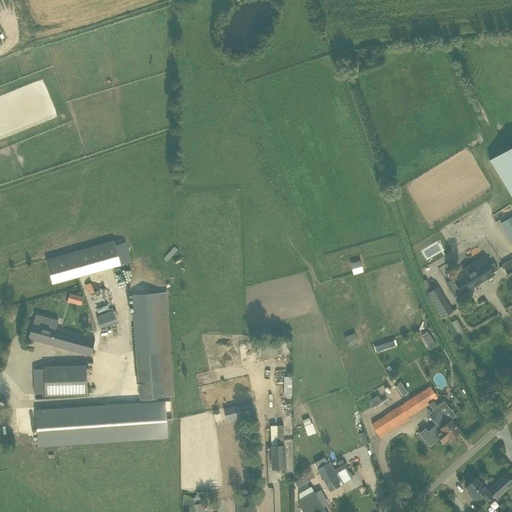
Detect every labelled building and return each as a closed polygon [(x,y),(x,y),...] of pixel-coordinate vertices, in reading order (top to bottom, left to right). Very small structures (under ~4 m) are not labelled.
[(511,145),(490,159),(511,196),(511,145)] [(511,214),(502,221),(511,237),(511,214)] [(52,283),(121,264),(114,241),(46,260),(52,283)] [(511,274),(511,258),(502,265),(509,276),(511,274)] [(348,262),(350,274),(361,272),(359,260),(348,262)] [(494,274),(493,272),(486,260),(446,283),(455,297),(494,274)] [(89,293),(94,291),(91,282),(85,284),(89,293)] [(437,286),(427,293),(442,317),(453,311),(437,286)] [(166,292),(157,293),(132,295),(136,355),(140,402),(35,410),(37,433),(38,446),(167,437),(167,425),(166,419),(172,419),(171,400),(156,401),(156,397),(173,396),(166,292)] [(100,328),(116,322),(112,312),(96,318),(100,328)] [(58,320),(36,314),(28,338),(90,357),(95,340),(55,329),(58,320)] [(429,333),(423,336),(423,337),(430,350),(437,346),(429,333)] [(349,347),(358,343),(357,338),(347,341),(349,347)] [(275,340),(259,340),(260,355),(276,355),(275,340)] [(44,366),(44,385),(34,385),(34,394),(45,393),(45,395),(87,394),(86,365),(44,366)] [(429,404),(433,409),(438,405),(433,400),(437,397),(430,385),(426,388),(384,414),(384,415),(381,417),(372,423),(379,434),(385,431),(386,433),(408,420),(410,419),(408,417),(429,404)] [(226,421),(252,416),(249,402),(223,408),(226,421)] [(450,419),(438,405),(433,409),(442,419),(436,424),(428,431),(425,427),(419,433),(430,445),(439,438),(443,443),(449,438),(450,440),(460,431),(450,419)] [(309,417),(302,420),(304,425),(311,423),(309,417)] [(304,425),(306,430),(314,427),(313,422),(304,425)] [(283,425),(277,425),(278,445),(271,445),(272,468),(285,468),(283,425)] [(324,456),(314,462),(330,490),(342,483),(329,461),(327,462),(324,456)] [(335,472),(344,467),(343,464),(333,468),(335,472)] [(470,495),(474,500),(481,494),(487,501),(494,495),(496,498),(511,483),(511,480),(506,474),(489,490),(487,491),(486,490),(487,490),(476,478),(466,486),(472,493),(470,495)] [(325,511),(314,491),(299,500),(299,506),(302,511),(325,511)] [(193,504),(195,511),(205,511),(203,501),(193,504)]
